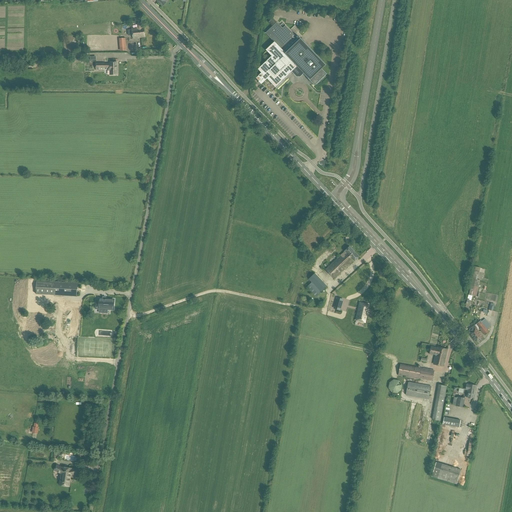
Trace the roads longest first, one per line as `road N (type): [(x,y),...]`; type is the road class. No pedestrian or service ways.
road 1 (primary): [(511,408),(443,321),(182,44)]
road 2 (unclassified): [(127,318),(174,52),(182,44)]
